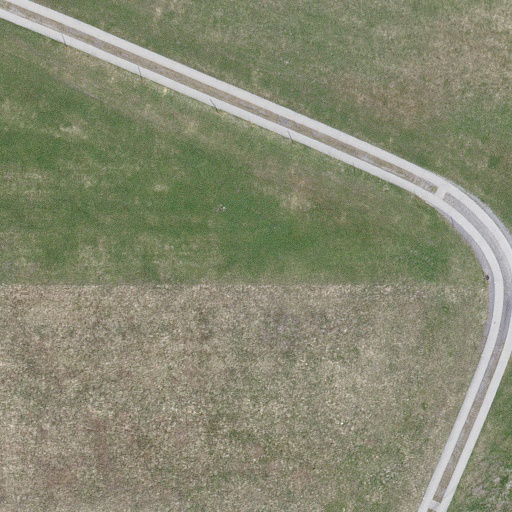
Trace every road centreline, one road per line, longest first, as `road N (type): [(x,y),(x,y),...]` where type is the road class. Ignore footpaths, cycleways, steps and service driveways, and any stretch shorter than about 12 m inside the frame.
road 1 (residential): [(511,260),(430,169),(6,0)]
road 2 (residential): [(435,511),(511,316)]
